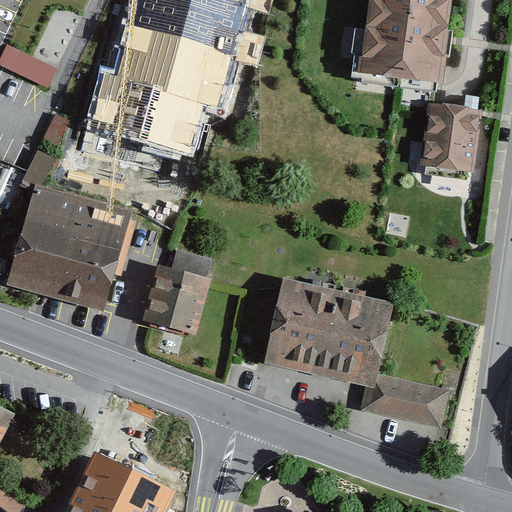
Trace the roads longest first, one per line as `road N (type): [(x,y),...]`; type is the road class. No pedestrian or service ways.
road 1 (tertiary): [(480,503),(240,414)]
road 2 (tertiary): [(240,414),(0,326)]
road 3 (residential): [(511,288),(480,503)]
road 4 (residential): [(0,128),(53,95),(100,0)]
